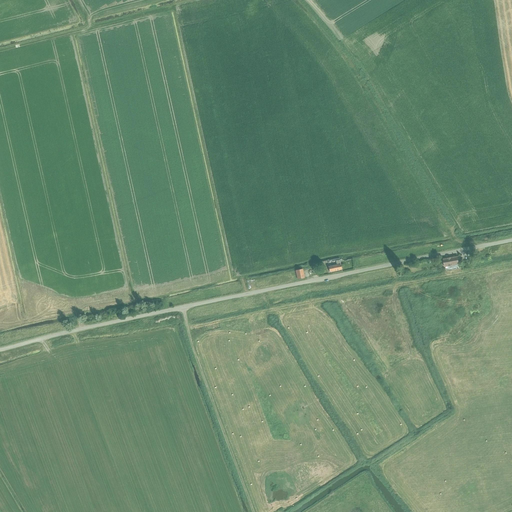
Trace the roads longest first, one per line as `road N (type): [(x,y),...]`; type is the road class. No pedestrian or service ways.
road 1 (unclassified): [(511,239),(0,350)]
road 2 (track): [(182,308),(252,511)]
